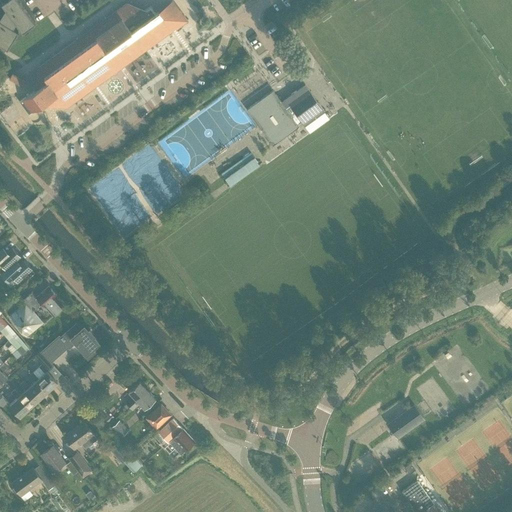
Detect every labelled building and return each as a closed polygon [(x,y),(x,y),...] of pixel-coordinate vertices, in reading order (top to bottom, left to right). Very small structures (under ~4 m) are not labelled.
[(23,31),(35,21),(19,0),(4,0),(2,2),(23,31)] [(144,11),(134,7),(132,8),(127,2),(38,68),(41,73),(39,74),(37,89),(19,101),(29,114),(46,101),(60,104),(63,102),(66,106),(70,103),(71,104),(175,28),(176,29),(187,21),(173,0),(156,13),(151,6),(144,11)] [(18,29),(0,18),(0,42),(7,47),(18,29)] [(11,74),(9,78),(23,86),(25,82),(11,74)] [(284,100),(287,104),(288,106),(290,105),(295,112),(291,115),(273,90),(247,109),(273,145),(299,126),(298,124),(302,121),(305,125),(324,111),(308,89),(300,94),(297,91),(284,100)] [(230,167),(222,172),(225,178),(245,163),(254,157),(251,152),(242,158),(230,167)] [(1,272),(3,275),(12,266),(10,264),(20,255),(12,247),(7,251),(3,247),(0,249),(0,266),(2,264),(6,267),(1,272)] [(14,268),(12,266),(3,275),(12,285),(31,267),(24,259),(14,268)] [(26,301),(10,314),(26,335),(42,322),(35,312),(33,310),(34,309),(38,305),(41,302),(53,314),(58,310),(63,304),(56,296),(57,294),(49,285),(37,296),(33,291),(25,298),(24,299),(26,301)] [(59,334),(41,350),(51,362),(68,347),(69,348),(74,344),(88,359),(96,352),(93,349),(100,342),(95,336),(96,335),(89,328),(88,328),(84,324),(81,327),(76,322),(61,335),(59,334)] [(8,324),(5,327),(1,330),(5,336),(13,329),(8,324)] [(12,343),(17,348),(24,342),(19,337),(16,333),(9,340),(12,343)] [(29,348),(24,342),(17,348),(22,354),(29,348)] [(37,353),(35,355),(43,363),(39,366),(45,372),(39,377),(37,379),(48,390),(49,392),(54,387),(53,386),(57,382),(47,371),(48,369),(53,364),(51,362),(41,350),(40,350),(37,353)] [(35,381),(29,386),(28,387),(40,400),(44,396),(43,395),(48,390),(49,392),(37,379),(39,377),(33,371),(30,375),(35,381)] [(39,400),(40,400),(28,387),(29,386),(24,380),(20,383),(26,389),(20,395),(19,396),(29,407),(38,399),(39,400)] [(133,395),(126,402),(129,406),(148,389),(140,380),(129,391),(133,395)] [(20,416),(29,407),(19,396),(20,395),(14,388),(11,392),(17,398),(9,404),(20,416)] [(156,397),(148,389),(129,406),(133,409),(138,404),(137,403),(139,401),(145,408),(156,397)] [(106,392),(96,401),(102,407),(112,398),(106,392)] [(161,404),(147,417),(155,426),(170,414),(161,404)] [(414,404),(406,410),(388,424),(399,438),(425,419),(414,404)] [(159,432),(155,436),(161,443),(166,439),(168,442),(169,441),(180,454),(195,440),(173,417),(158,430),(159,432)] [(120,420),(112,427),(121,437),(128,430),(120,420)] [(84,421),(65,435),(74,448),(82,443),(85,447),(98,438),(89,427),(84,421)] [(121,441),(111,450),(122,462),(124,460),(131,453),(121,441)] [(47,461),(54,470),(65,462),(53,445),(41,454),(47,461)] [(73,473),(78,470),(80,473),(83,477),(92,470),(77,451),(69,458),(70,460),(66,463),(73,473)] [(131,453),(124,460),(133,472),(141,465),(131,453)] [(409,473),(416,469),(411,462),(405,467),(409,473)] [(42,480),(49,489),(54,485),(46,473),(40,477),(33,467),(12,482),(22,495),(42,480)] [(408,499),(403,503),(409,511),(421,511),(434,503),(417,480),(402,491),(408,499)] [(54,485),(49,489),(53,494),(58,490),(54,485)] [(91,490),(86,494),(90,498),(95,495),(91,490)] [(431,506),(435,511),(446,511),(438,501),(431,506)]
